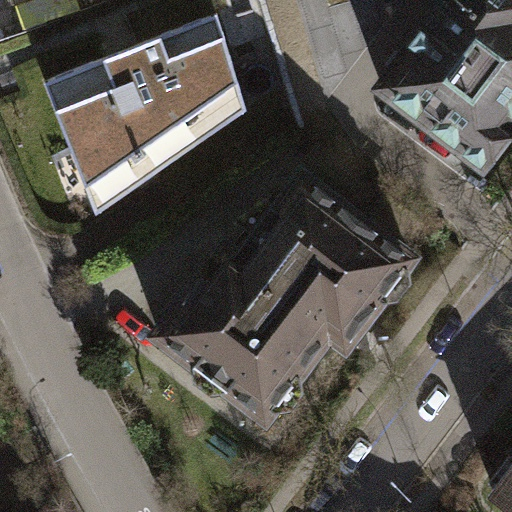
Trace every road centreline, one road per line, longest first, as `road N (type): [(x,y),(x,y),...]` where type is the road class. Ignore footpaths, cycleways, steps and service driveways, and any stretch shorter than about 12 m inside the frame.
road 1 (residential): [(133,511),(0,204)]
road 2 (residential): [(511,289),(338,511)]
